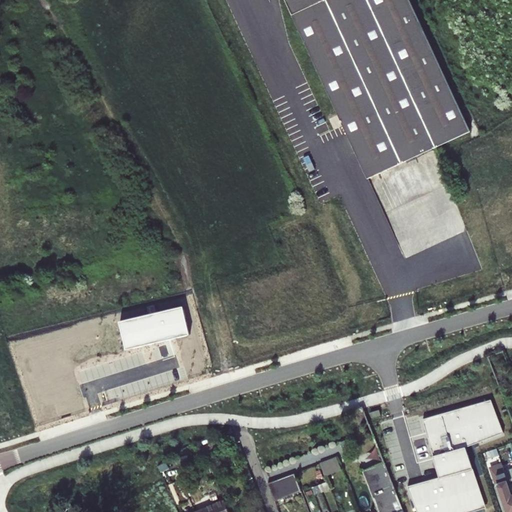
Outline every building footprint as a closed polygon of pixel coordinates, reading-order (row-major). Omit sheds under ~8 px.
[(287,0),(368,177),(423,152),(470,131),(410,0),(287,0)] [(185,310),(119,325),(125,350),(191,334),(185,310)] [(491,400),(422,420),(439,478),(407,487),(416,511),(473,511),(488,508),(478,473),(470,447),(503,433),(491,400)] [(397,423),(382,426),(387,450),(402,447),(397,423)] [(361,461),(380,511),(403,511),(380,453),(361,461)] [(338,456),(322,460),(325,474),(342,469),(338,456)] [(268,482),(275,500),(301,490),(294,472),(268,482)] [(496,486),(504,511),(511,511),(511,493),(511,492),(505,472),(497,475),(499,481),(496,486)] [(318,484),(321,491),(331,487),(328,480),(318,484)] [(230,511),(225,499),(194,511),(230,511)]
